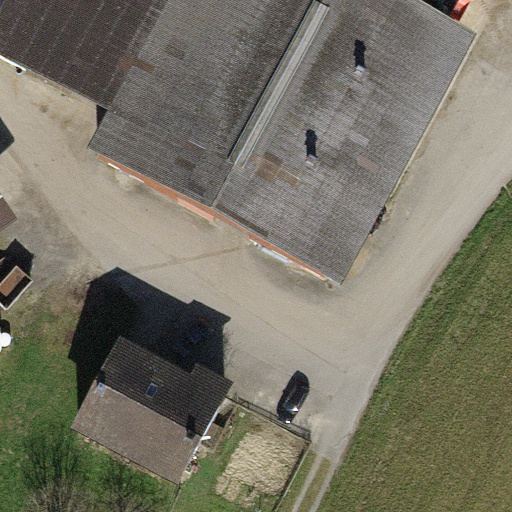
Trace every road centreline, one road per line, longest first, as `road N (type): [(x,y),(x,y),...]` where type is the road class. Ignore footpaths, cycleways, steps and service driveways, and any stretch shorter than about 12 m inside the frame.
road 1 (track): [(0,96),(134,225),(365,372)]
road 2 (track): [(293,511),(365,372)]
